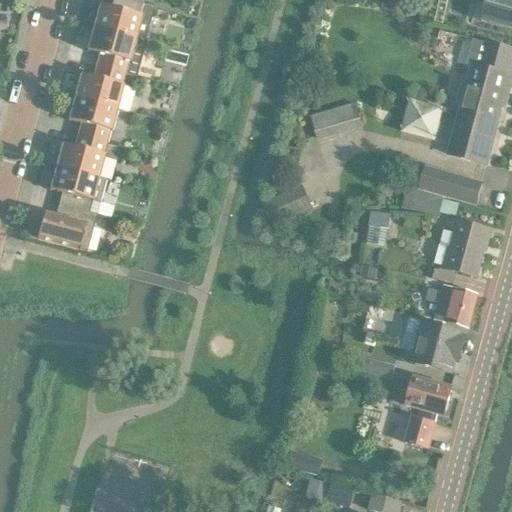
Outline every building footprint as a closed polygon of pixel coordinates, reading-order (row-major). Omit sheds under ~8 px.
[(98,6),(92,29),(144,43),(153,8),(144,5),(123,0),(112,0),(110,9),(98,6)] [(511,0),(487,0),(485,7),(481,22),(489,25),(511,30),(511,0)] [(92,29),(86,52),(98,55),(95,67),(125,75),(135,78),(144,43),(92,29)] [(467,66),(472,67),(448,156),(485,166),(511,67),(511,51),(473,41),(467,66)] [(80,76),(74,99),(117,110),(128,113),(134,90),(122,87),(125,75),(95,67),(92,79),(80,76)] [(74,99),(68,122),(79,125),(76,137),(107,145),(110,133),(111,133),(117,110),(74,99)] [(443,110),(413,101),(403,132),(434,141),(443,110)] [(356,105),(311,118),(318,140),(362,127),(356,105)] [(61,145),(55,167),(99,179),(105,157),(103,156),(107,145),(76,137),(73,148),(61,145)] [(55,167),(49,191),(61,194),(58,206),(88,214),(91,202),(99,205),(106,181),(99,179),(55,167)] [(482,184),(425,169),(419,191),(444,198),(476,207),(482,184)] [(311,210),(301,188),(263,204),(274,227),(311,210)] [(459,205),(443,201),(444,198),(419,191),(408,188),(402,210),(438,220),(440,215),(456,219),(459,205)] [(43,215),(36,238),(87,252),(96,216),(88,214),(58,206),(55,218),(43,215)] [(391,216),(372,212),(366,243),(386,247),(391,216)] [(458,224),(446,270),(436,267),(433,280),(453,285),(456,273),(477,278),(489,232),(458,224)] [(468,330),(477,297),(444,288),(443,294),(428,290),(425,302),(440,306),(436,321),(468,330)] [(459,364),(466,339),(461,338),(462,336),(426,326),(416,365),(451,375),(455,363),(459,364)] [(357,359),(353,373),(390,382),(394,369),(357,359)] [(445,417),(452,390),(414,380),(407,407),(421,411),(418,420),(412,419),(406,444),(429,450),(438,415),(445,417)] [(305,499),(327,505),(332,486),(310,480),(305,499)] [(384,480),(381,491),(394,494),(397,483),(384,480)]
